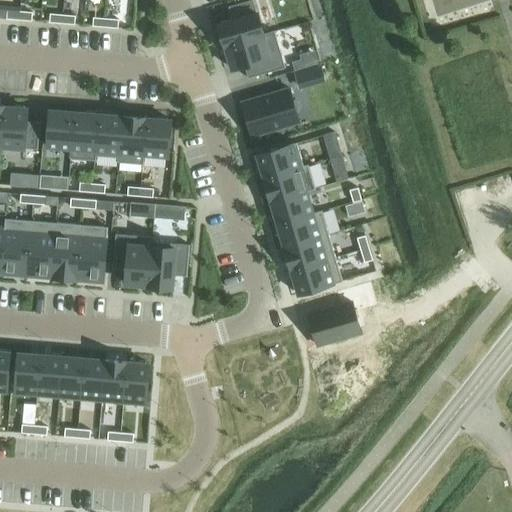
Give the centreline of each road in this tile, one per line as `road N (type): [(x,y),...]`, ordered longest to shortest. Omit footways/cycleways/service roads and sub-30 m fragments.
road 1 (residential): [(191,339),(205,428),(203,451),(190,466),(148,482),(0,472)]
road 2 (residential): [(192,65),(267,316)]
road 3 (secondary): [(376,511),(511,346)]
road 4 (residential): [(0,55),(192,65)]
road 5 (residential): [(0,323),(191,339)]
